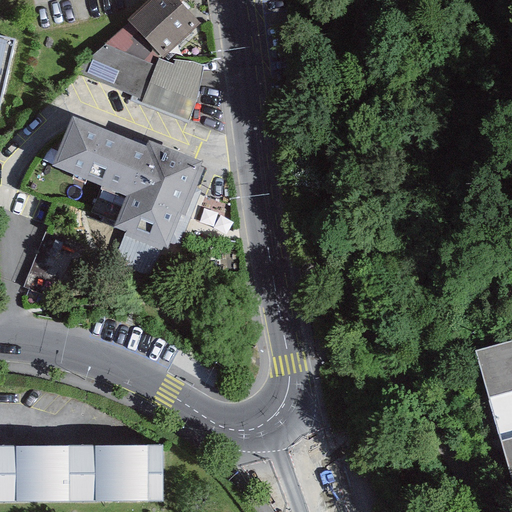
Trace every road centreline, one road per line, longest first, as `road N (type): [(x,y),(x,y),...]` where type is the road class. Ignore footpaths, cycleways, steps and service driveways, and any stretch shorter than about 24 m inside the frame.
road 1 (track): [(494,511),(397,370),(326,242),(312,276),(324,354),(313,358)]
road 2 (residential): [(234,0),(289,362),(277,411)]
road 3 (residential): [(277,411),(262,424),(231,429),(151,384),(73,355),(0,346)]
road 4 (track): [(326,242),(340,133),(371,0)]
